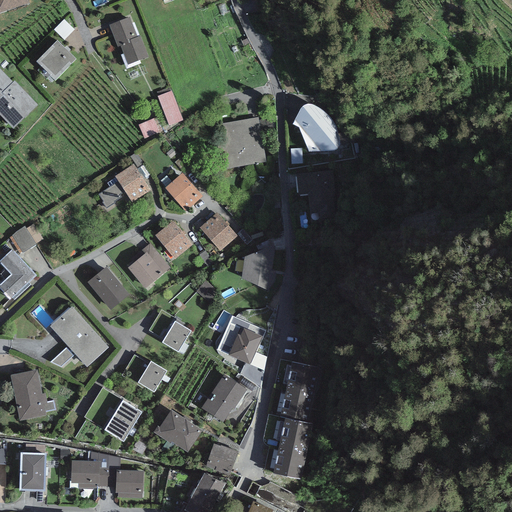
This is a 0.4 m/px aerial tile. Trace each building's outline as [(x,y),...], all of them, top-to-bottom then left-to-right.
[(27,0),(0,0),(0,13),(29,4),(27,0)] [(129,18),(109,26),(118,49),(121,48),(128,66),(148,58),(140,37),(137,38),(129,18)] [(65,23),(55,32),(65,43),(75,33),(65,23)] [(57,43),(36,64),(55,82),(76,61),(57,43)] [(13,84),(0,70),(0,117),(13,131),(38,107),(14,83),(13,84)] [(171,92),(158,97),(169,126),(182,121),(171,92)] [(293,126),(294,127),(300,131),(309,154),(326,153),(335,152),(338,150),(339,147),(340,142),(336,132),(335,126),(330,118),(324,113),(318,109),(314,107),(310,107),(306,108),(304,110),(301,112),(297,117),(293,126)] [(214,126),(222,171),(266,163),(258,119),(214,126)] [(153,120),(138,126),(144,139),(159,133),(153,120)] [(134,166),(115,178),(132,204),(151,192),(134,166)] [(327,174),(297,177),(299,197),(309,196),(311,217),(332,215),(327,174)] [(182,175),(165,190),(185,213),(203,198),(182,175)] [(217,214),(199,229),(220,253),(237,238),(217,214)] [(173,223),(155,237),(175,261),(192,246),(173,223)] [(143,250),(147,254),(163,274),(170,268),(150,244),(143,250)] [(271,248),(244,259),(241,281),(268,292),(274,284),(275,272),(271,272),(276,248),(271,248)] [(36,277),(11,251),(0,262),(0,264),(11,276),(0,286),(0,290),(11,301),(36,277)] [(147,254),(127,269),(145,290),(164,275),(163,274),(147,254)] [(106,268),(87,284),(110,312),(129,297),(106,268)] [(205,282),(195,293),(208,303),(217,292),(205,282)] [(108,345),(71,304),(49,324),(71,348),(69,349),(66,346),(50,361),(61,366),(75,352),(87,365),(108,345)] [(191,328),(175,318),(175,317),(161,308),(148,329),(162,338),(162,339),(178,349),(191,328)] [(240,333),(238,331),(228,352),(249,362),(262,334),(243,326),(240,333)] [(148,362),(134,354),(121,374),(141,386),(143,383),(153,389),(166,368),(150,358),(148,362)] [(320,364),(293,358),(281,413),(308,420),(320,364)] [(11,372),(19,419),(46,414),(45,411),(55,409),(53,399),(47,400),(45,391),(42,392),(37,368),(11,372)] [(247,388),(224,372),(201,405),(223,420),(233,406),(234,407),(247,388)] [(103,429),(104,428),(124,440),(142,409),(123,397),(122,399),(102,386),(83,416),(103,429)] [(202,427),(170,407),(156,430),(187,450),(202,427)] [(308,420),(285,414),(274,469),(301,475),(312,420),(308,420)] [(237,450),(213,442),(206,465),(230,473),(237,450)] [(47,450),(20,449),(19,487),(45,488),(47,450)] [(100,459),(71,458),(71,481),(79,481),(78,487),(97,487),(97,485),(113,486),(114,467),(107,467),(107,463),(100,463),(100,459)] [(145,469),(116,468),(115,490),(118,490),(118,497),(144,498),(145,469)] [(208,511),(225,481),(204,470),(186,504),(184,507),(193,511),(208,511)] [(274,507),(253,498),(246,511),(277,511),(272,510),(274,507)] [(193,511),(184,507),(186,504),(184,503),(179,511),(193,511)]
